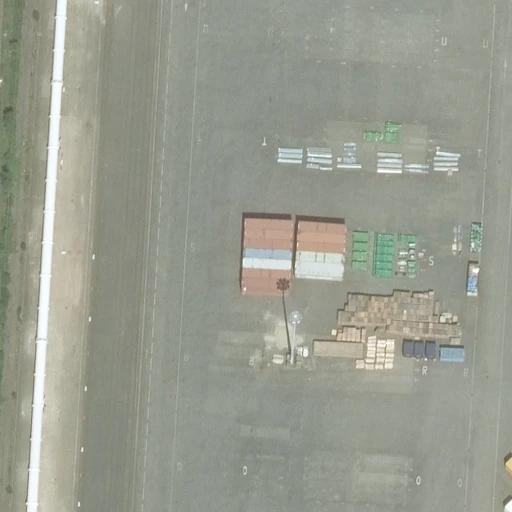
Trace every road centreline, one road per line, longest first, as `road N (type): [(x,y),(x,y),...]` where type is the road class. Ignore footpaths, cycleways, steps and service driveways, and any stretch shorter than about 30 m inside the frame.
road 1 (unknown): [(511,0),(477,511)]
road 2 (unknown): [(156,511),(178,0)]
